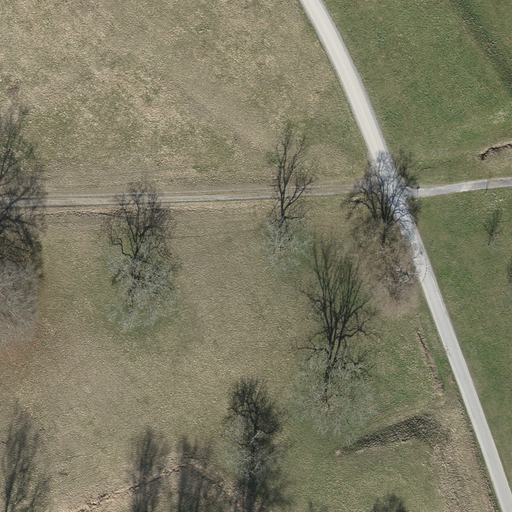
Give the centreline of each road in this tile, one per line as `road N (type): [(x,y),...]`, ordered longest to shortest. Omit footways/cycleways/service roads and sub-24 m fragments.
road 1 (track): [(0,202),(392,189)]
road 2 (track): [(392,189),(510,511)]
road 3 (track): [(311,0),(392,189)]
road 4 (track): [(392,189),(511,183)]
